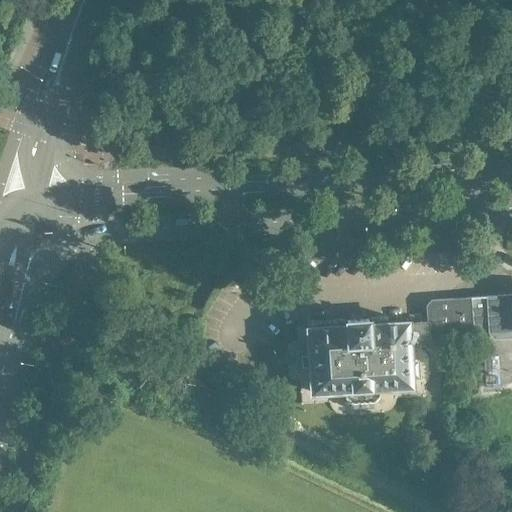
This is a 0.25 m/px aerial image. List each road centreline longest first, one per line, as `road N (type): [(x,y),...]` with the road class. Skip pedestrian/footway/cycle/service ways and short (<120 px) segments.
road 1 (primary): [(42,233),(511,208)]
road 2 (primary): [(511,172),(221,188),(50,187)]
road 3 (primary): [(0,409),(42,233)]
road 4 (tertiary): [(58,68),(37,91),(14,185)]
road 5 (tertiary): [(50,187),(63,99),(58,68)]
